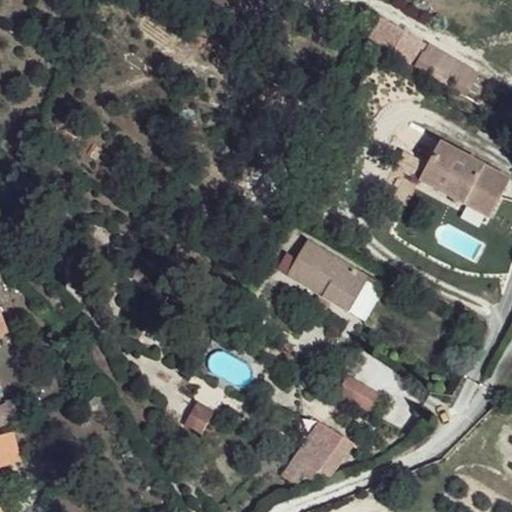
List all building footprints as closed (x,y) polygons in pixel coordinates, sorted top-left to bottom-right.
[(464,96),(479,75),(442,47),(426,68),(464,96)] [(511,182),(441,145),(420,183),(491,220),(511,182)] [(491,220),(420,183),(415,192),(487,230),(491,220)] [(370,283),(310,247),(289,283),(350,317),(370,283)] [(387,292),(370,283),(350,317),(367,326),(387,292)] [(0,308),(0,336),(10,333),(0,308)] [(367,390),(348,379),(338,396),(357,407),(367,390)] [(389,404),(367,390),(357,407),(381,420),(389,404)] [(18,403),(0,409),(0,430),(6,430),(26,421),(18,403)] [(308,478),(325,490),(357,447),(327,424),(285,477),(299,489),(308,478)] [(2,438),(0,438),(0,469),(11,466),(2,438)]
